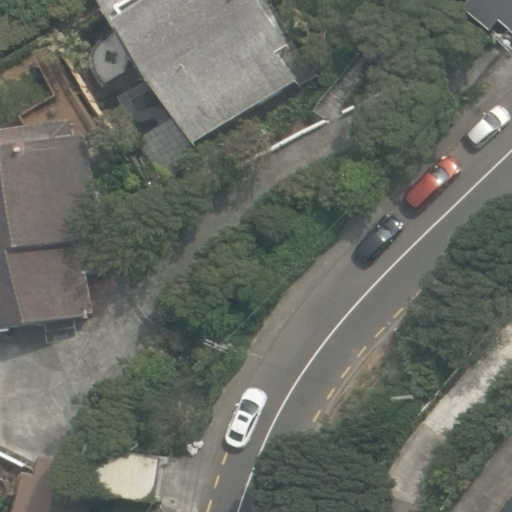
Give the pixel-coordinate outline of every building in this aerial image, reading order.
[(139,30),(210,144),(312,80),(296,55),(309,48),(279,0),(115,0),(114,1),(134,33),(139,30)] [(511,25),(511,0),(484,0),(475,10),(497,32),(507,21),(511,25)] [(92,42),(103,65),(127,53),(116,30),(92,42)] [(0,329),(100,314),(94,272),(118,269),(98,136),(85,138),(83,122),(0,133),(0,329)] [(24,511),(94,511),(99,491),(163,504),(172,461),(98,445),(93,467),(47,457),(44,473),(33,471),(24,511)]
